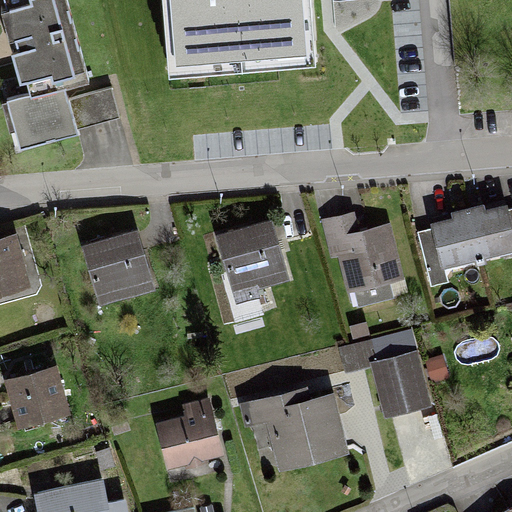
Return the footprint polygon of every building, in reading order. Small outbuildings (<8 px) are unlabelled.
[(63,0),(0,0),(0,29),(6,28),(24,102),(7,106),(18,150),(120,126),(111,92),(66,103),(64,94),(85,89),(63,0)] [(166,80),(315,70),(310,0),(189,0),(161,2),(166,80)] [(357,211),(320,220),(330,258),(342,255),(353,299),(411,284),(394,220),(361,228),(357,211)] [(511,242),(506,214),(432,229),(441,273),(511,259),(511,242)] [(268,226),(219,241),(237,296),(285,281),(268,226)] [(135,233),(86,250),(107,307),(156,290),(135,233)] [(13,242),(0,245),(0,300),(27,293),(13,242)] [(347,372),(375,367),(371,345),(342,350),(347,372)] [(419,358),(375,367),(386,418),(430,409),(419,358)] [(51,372),(8,385),(20,426),(64,413),(51,372)] [(309,393),(250,408),(255,429),(269,425),(282,472),(349,455),(334,399),(312,405),(309,393)] [(185,424),(157,428),(163,466),(217,457),(209,405),(183,410),(185,424)] [(123,511),(123,506),(106,508),(101,486),(34,502),(36,511),(123,511)]
